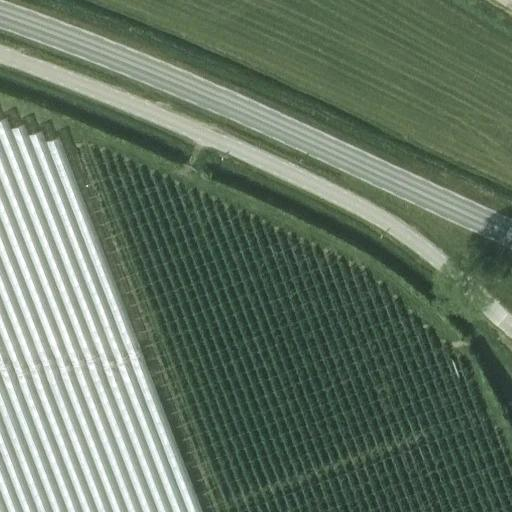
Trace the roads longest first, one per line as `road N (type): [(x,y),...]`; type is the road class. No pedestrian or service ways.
road 1 (unclassified): [(0,57),(302,181),(441,263),(511,328)]
road 2 (secondary): [(511,235),(0,16)]
